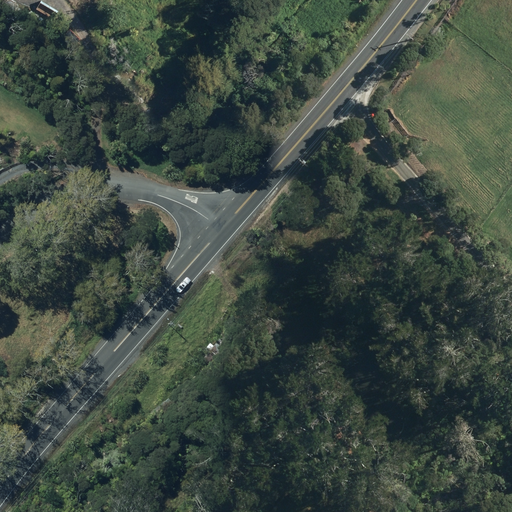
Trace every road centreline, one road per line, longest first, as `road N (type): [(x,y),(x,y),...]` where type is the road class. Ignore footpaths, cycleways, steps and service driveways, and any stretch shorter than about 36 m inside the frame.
road 1 (secondary): [(0,488),(221,230)]
road 2 (secondary): [(221,230),(415,0)]
road 3 (residential): [(0,240),(50,202),(95,188),(169,199),(221,230)]
